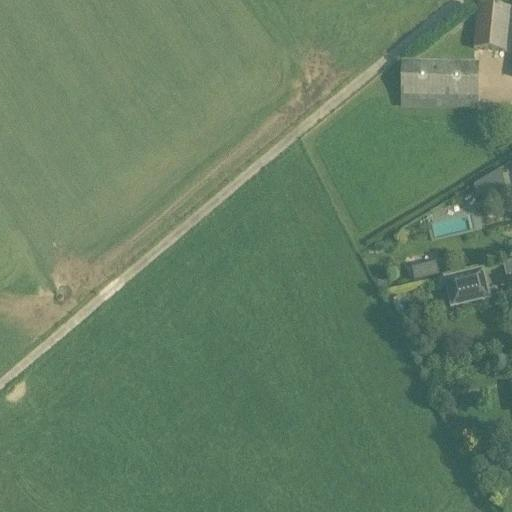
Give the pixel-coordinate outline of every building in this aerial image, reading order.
[(509,9),(478,6),(473,51),(505,53),(509,9)] [(477,66),(401,64),(401,96),(477,98),(477,66)] [(473,188),(476,199),(505,193),(500,172),(473,188)] [(435,264),(411,270),(414,283),(438,277),(435,264)] [(489,300),(482,272),(445,281),(451,309),(489,300)] [(436,394),(445,402),(454,391),(444,384),(436,394)]
